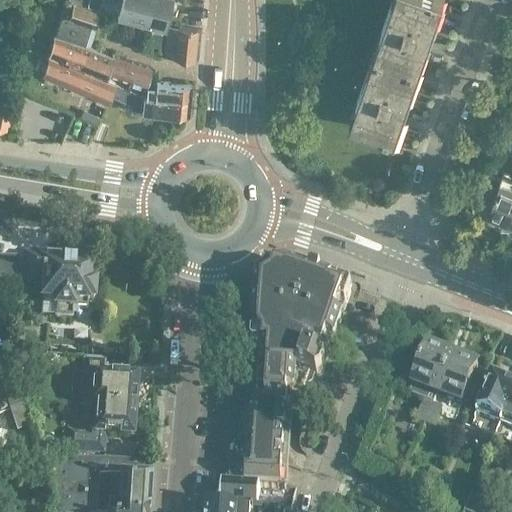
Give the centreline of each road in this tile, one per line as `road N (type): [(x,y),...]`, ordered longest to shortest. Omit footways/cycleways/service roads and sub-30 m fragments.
road 1 (residential): [(406,260),(492,0)]
road 2 (residential): [(322,511),(406,260)]
road 3 (tertiary): [(180,511),(207,256)]
road 4 (primary): [(167,175),(113,177),(0,160)]
road 5 (primary): [(0,185),(159,217)]
road 6 (tertiary): [(222,156),(235,0)]
road 7 (primary): [(259,208),(406,260)]
